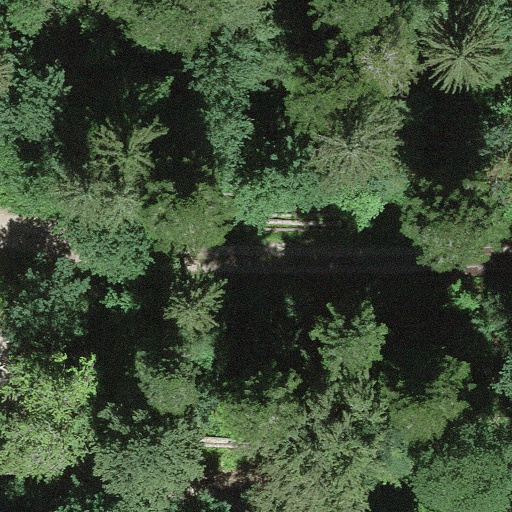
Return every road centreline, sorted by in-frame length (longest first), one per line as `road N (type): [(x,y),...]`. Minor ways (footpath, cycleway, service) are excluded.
road 1 (track): [(0,230),(34,244),(212,266),(511,264)]
road 2 (track): [(0,369),(45,428),(245,511)]
